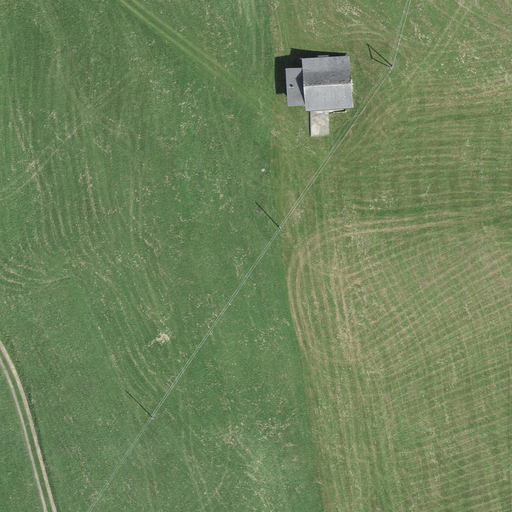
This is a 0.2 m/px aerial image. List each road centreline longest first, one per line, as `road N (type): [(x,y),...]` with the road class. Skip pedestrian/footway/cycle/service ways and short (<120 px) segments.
road 1 (track): [(51,511),(0,340)]
road 2 (track): [(132,0),(235,67)]
